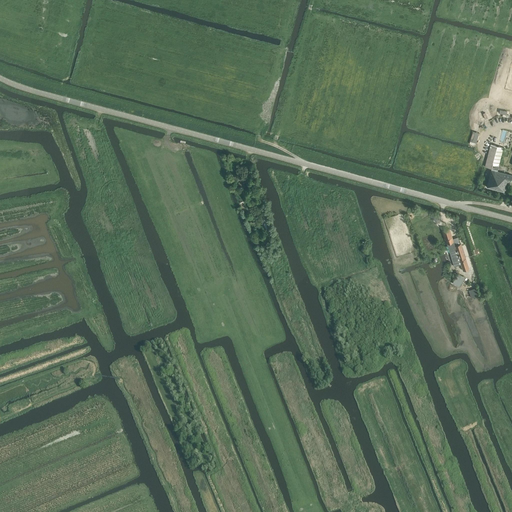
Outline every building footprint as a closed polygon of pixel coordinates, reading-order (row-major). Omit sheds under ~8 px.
[(476,145),(479,133),(475,132),(475,134),(472,133),(469,143),(476,145)] [(487,187),(496,189),(497,185),(501,186),(504,173),(502,172),(502,174),(498,173),(498,172),(497,171),(503,147),(491,144),(485,167),(491,169),(487,186),(487,187)] [(504,191),(507,180),(510,181),(511,175),(504,173),(501,186),(497,185),(496,189),(503,191),(504,191)] [(461,264),(463,270),(469,268),(466,258),(461,243),(454,246),(451,237),(452,237),(449,229),(443,231),(446,239),(448,246),(451,245),(453,251),(450,252),(455,266),(461,264)] [(453,282),(460,286),(465,277),(458,273),(453,282)]
